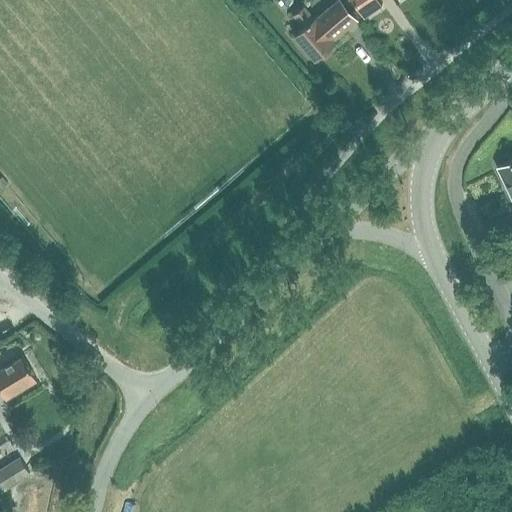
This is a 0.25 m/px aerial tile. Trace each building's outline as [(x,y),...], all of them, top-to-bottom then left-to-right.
[(295,35),(316,60),(336,43),(333,39),(358,18),(342,0),(337,0),(315,19),(304,6),(294,14),(304,27),(295,35)] [(354,0),(364,14),(382,2),(381,0),(354,0)] [(511,195),(511,159),(498,166),(511,195)] [(0,387),(0,388),(7,398),(37,380),(23,356),(0,369),(0,387)] [(0,476),(6,486),(30,471),(21,457),(0,469),(0,476)] [(128,511),(131,494),(120,493),(118,511),(128,511)]
